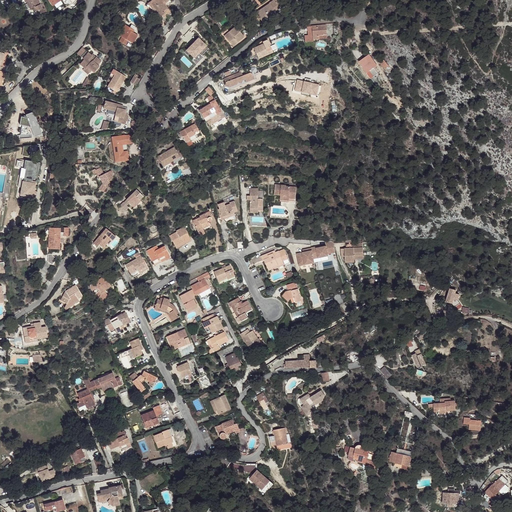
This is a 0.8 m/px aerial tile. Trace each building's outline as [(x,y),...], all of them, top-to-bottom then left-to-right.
[(26,0),(30,9),(33,8),(35,12),(40,9),(42,8),(38,0),(26,0)] [(163,1),(165,1),(164,0),(152,0),(147,4),(160,17),(170,10),(164,3),(163,2),(163,1)] [(256,13),(260,19),(265,16),(267,20),(269,18),(271,20),(275,17),(273,13),(272,11),(273,10),(274,12),(284,6),(280,0),(274,0),(269,4),(270,5),(262,11),(261,10),(256,13)] [(235,26),(224,36),(233,46),(244,37),(239,31),(242,29),(243,30),(245,28),(239,21),(235,26)] [(122,37),(119,41),(123,44),(126,39),(124,38),(125,37),(129,39),(128,41),(133,43),(138,35),(129,30),(130,28),(125,25),(119,35),(122,37)] [(326,25),(312,26),(314,40),(319,39),(327,38),(326,35),(326,25)] [(314,40),(312,26),(307,27),(308,36),(305,36),(305,42),(314,41),(314,40)] [(198,39),(187,50),(194,57),(199,53),(202,56),(209,49),(198,39)] [(263,44),(255,48),(254,48),(254,49),(258,59),(273,52),(267,40),(262,42),(263,44)] [(94,59),(91,57),(92,56),(92,55),(91,55),(88,52),(83,59),(84,60),(80,64),(84,68),(85,68),(87,67),(91,71),(94,73),(99,66),(98,65),(101,61),(96,57),(94,59)] [(369,54),(359,62),(367,73),(371,78),(378,74),(374,68),(377,66),(369,54)] [(384,60),(380,63),(388,73),(392,69),(384,60)] [(110,82),(107,87),(111,89),(114,91),(117,87),(119,88),(126,76),(113,69),(109,75),(110,76),(113,77),(110,82)] [(225,85),(229,87),(237,84),(237,85),(239,84),(240,85),(241,84),(254,79),(252,73),(250,73),(243,76),(241,72),(224,79),(226,83),(225,85)] [(138,76),(135,75),(131,82),(136,85),(139,80),(137,78),(138,76)] [(299,80),(294,81),(294,89),(309,87),(308,77),(299,78),(299,80)] [(87,78),(82,87),(84,87),(85,88),(90,79),(87,78)] [(199,110),(204,118),(215,111),(217,114),(222,112),(215,100),(210,102),(211,103),(199,110)] [(105,106),(104,106),(99,104),(97,111),(108,114),(112,118),(111,120),(125,124),(126,121),(127,121),(128,117),(127,117),(128,114),(126,113),(124,113),(122,109),(122,108),(123,105),(106,101),(105,106)] [(227,120),(222,112),(217,114),(215,111),(204,118),(206,121),(207,120),(212,129),(227,120)] [(191,126),(179,132),(182,137),(183,136),(186,142),(190,139),(189,137),(194,135),(195,135),(199,133),(197,129),(198,129),(195,123),(191,126)] [(187,147),(193,144),(191,140),(201,135),(199,133),(195,135),(194,135),(189,137),(190,139),(186,142),(183,136),(182,137),(187,147)] [(122,145),(122,143),(126,142),(126,140),(132,139),(131,135),(125,135),(112,137),(116,162),(129,160),(127,151),(123,151),(122,145)] [(174,147),(158,156),(163,166),(173,161),(175,160),(176,162),(181,159),(180,158),(183,156),(181,152),(178,154),(176,151),(174,147)] [(19,161),(18,167),(21,168),(18,187),(21,187),(20,195),(34,197),(34,196),(35,190),(36,181),(32,181),(33,177),(37,178),(39,164),(19,161)] [(95,166),(97,169),(95,170),(95,169),(92,170),(94,174),(96,173),(98,177),(99,176),(103,183),(99,189),(103,192),(108,186),(107,184),(110,183),(109,181),(112,180),(111,179),(113,178),(110,171),(104,174),(101,168),(100,168),(99,164),(95,166)] [(286,185),(275,185),(274,195),(280,195),(280,202),(285,202),(285,200),(289,201),(289,198),(296,199),(296,187),(286,186),(286,185)] [(258,188),(250,188),(250,196),(247,196),(247,200),(250,200),(250,208),(258,208),(258,210),(263,210),(263,191),(258,191),(258,188)] [(137,189),(129,197),(132,200),(129,203),(134,207),(141,201),(140,200),(136,196),(140,193),(137,189)] [(141,201),(134,207),(136,210),(143,203),(141,201)] [(224,202),(218,204),(220,209),(219,210),(220,214),(222,220),(223,219),(226,223),(236,219),(234,212),(238,211),(234,201),(230,203),(230,204),(225,206),(224,202)] [(200,217),(192,221),(200,236),(212,229),(208,221),(209,221),(210,221),(211,221),(212,220),(212,219),(212,218),(211,218),(211,217),(210,217),(212,216),(210,211),(200,216),(200,217)] [(191,240),(184,227),(176,231),(177,232),(170,236),(177,249),(182,246),(181,246),(191,240)] [(60,228),(49,228),(48,249),(60,249),(60,236),(60,232),(60,228)] [(102,247),(109,238),(112,240),(116,236),(106,228),(94,243),(97,246),(99,245),(102,247)] [(108,245),(112,240),(109,238),(102,247),(103,248),(107,243),(108,245)] [(311,248),(313,258),(318,257),(318,258),(328,256),(327,252),(335,251),(333,242),(325,241),(326,246),(323,247),(322,245),(311,248)] [(346,249),(341,249),(341,257),(345,256),(345,261),(354,261),(354,259),(354,255),(363,255),(362,243),(346,244),(346,249)] [(171,257),(169,253),(165,246),(158,249),(156,246),(147,250),(154,264),(159,262),(159,263),(162,262),(161,260),(165,258),(166,260),(171,257)] [(303,252),(297,254),(299,266),(309,264),(309,262),(314,261),(313,258),(311,248),(307,249),(307,251),(303,252)] [(268,254),(261,256),(262,261),(264,260),(269,270),(274,268),(273,266),(278,264),(277,263),(283,261),(288,259),(286,254),(281,256),(279,251),(276,252),(269,255),(268,254)] [(131,268),(135,275),(148,268),(139,252),(134,255),(137,259),(126,265),(128,269),(131,268)] [(52,254),(48,254),(48,262),(52,265),(56,258),(52,256),(52,254)] [(214,272),(218,281),(227,277),(228,279),(235,276),(230,265),(226,267),(223,268),(214,272)] [(199,282),(191,286),(192,289),(196,295),(209,288),(205,280),(203,275),(197,278),(199,282)] [(99,301),(107,295),(104,291),(111,286),(104,276),(96,282),(96,283),(94,285),(93,284),(92,284),(91,284),(90,285),(90,286),(89,287),(90,288),(99,301)] [(216,281),(218,285),(235,277),(235,276),(228,279),(227,277),(216,281)] [(296,282),(286,285),(287,289),(289,288),(290,290),(288,291),(286,291),(281,296),(287,302),(290,299),(294,298),(295,302),(301,300),(299,292),(298,288),(298,289),(296,282)] [(66,291),(66,292),(65,293),(65,294),(65,295),(64,297),(63,296),(61,300),(66,304),(69,307),(74,304),(73,303),(79,300),(78,298),(77,297),(81,294),(76,285),(66,291)] [(196,295),(192,289),(180,296),(187,309),(196,304),(192,297),(196,295)] [(450,289),(446,302),(452,304),(454,299),(457,300),(459,294),(455,293),(456,290),(450,289)] [(155,307),(167,311),(167,309),(169,310),(170,312),(167,314),(172,321),(178,317),(176,315),(179,313),(174,307),(172,304),(169,303),(170,300),(169,300),(165,298),(164,298),(163,301),(158,299),(155,307)] [(229,303),(230,306),(232,306),(234,305),(240,315),(239,316),(238,317),(238,318),(238,319),(239,320),(239,321),(240,321),(241,321),(248,318),(246,313),(252,310),(247,301),(242,304),(238,298),(229,303)] [(196,304),(187,309),(188,312),(198,307),(196,304)] [(239,316),(240,315),(234,305),(232,306),(238,318),(238,317),(239,316)] [(109,318),(104,320),(111,332),(115,330),(116,331),(121,328),(123,327),(128,324),(127,323),(131,321),(126,312),(122,314),(110,320),(109,318)] [(213,314),(203,319),(205,323),(207,321),(212,333),(223,328),(217,316),(215,317),(213,314)] [(26,330),(23,331),(25,343),(35,341),(34,339),(48,337),(46,327),(41,327),(40,322),(33,323),(34,326),(31,326),(26,327),(26,330)] [(185,329),(167,336),(170,344),(172,343),(175,349),(187,345),(184,338),(188,336),(185,329)] [(248,329),(240,334),(249,348),(247,349),(252,356),(258,352),(256,349),(261,347),(257,340),(258,339),(256,335),(255,336),(252,331),(250,332),(248,329)] [(210,354),(220,349),(219,345),(229,340),(225,332),(210,339),(214,348),(211,349),(209,350),(210,354)] [(134,358),(143,354),(141,350),(140,348),(142,347),(138,338),(136,339),(135,336),(130,338),(131,341),(130,342),(132,348),(130,349),(134,358)] [(131,359),(134,358),(130,349),(122,353),(121,354),(122,357),(129,354),(131,359)] [(421,366),(426,364),(419,349),(416,351),(417,353),(415,353),(412,355),(416,365),(417,367),(418,367),(419,369),(422,368),(421,366)] [(236,353),(226,357),(229,363),(225,365),(227,371),(231,369),(233,372),(239,369),(238,366),(241,365),(236,353)] [(299,354),(299,359),(285,359),(285,367),(316,366),(316,359),(309,359),(309,354),(299,354)] [(179,371),(182,378),(185,376),(192,373),(188,363),(182,366),(181,365),(177,367),(178,367),(179,371)] [(384,366),(380,370),(388,378),(392,374),(384,366)] [(135,373),(129,377),(141,392),(145,389),(141,383),(145,380),(149,382),(150,382),(150,381),(154,382),(157,378),(144,371),(141,376),(140,375),(138,377),(135,373)] [(115,379),(113,373),(90,382),(93,390),(101,387),(102,390),(113,385),(114,387),(118,386),(115,379)] [(93,390),(90,382),(88,378),(84,380),(88,389),(77,394),(80,399),(78,399),(79,402),(77,403),(79,408),(85,405),(86,408),(88,407),(94,405),(95,404),(90,392),(93,390)] [(302,407),(307,415),(314,411),(310,406),(314,404),(315,405),(322,401),(325,396),(322,391),(311,398),(308,394),(301,399),(305,405),(302,407)] [(263,393),(257,396),(264,409),(268,407),(267,406),(269,405),(263,393)] [(219,414),(231,409),(225,395),(214,400),(218,410),(217,410),(217,411),(219,414)] [(428,404),(428,407),(434,407),(434,412),(439,411),(440,411),(440,410),(446,409),(446,411),(456,410),(455,406),(455,403),(455,401),(451,401),(450,398),(440,399),(440,403),(428,404)] [(154,410),(141,415),(146,428),(159,423),(157,419),(157,418),(159,417),(158,415),(162,414),(159,405),(153,408),(154,410)] [(469,430),(480,431),(481,421),(470,420),(470,418),(464,418),(463,424),(469,424),(469,430)] [(232,420),(216,426),(221,437),(221,438),(222,439),(224,439),(225,439),(226,438),(227,437),(227,435),(226,434),(225,432),(227,431),(227,432),(229,432),(230,433),(235,431),(236,433),(240,431),(237,423),(234,424),(232,420)] [(285,428),(274,430),(275,435),(270,437),(272,451),(292,447),(291,442),(288,443),(285,428)] [(162,433),(154,436),(159,448),(167,445),(168,449),(173,447),(172,443),(173,442),(171,437),(174,436),(171,429),(161,432),(162,433)] [(114,439),(108,442),(111,449),(119,446),(120,445),(121,447),(122,449),(127,447),(127,448),(131,447),(125,431),(121,432),(118,434),(113,436),(114,439)] [(369,448),(361,446),(359,445),(357,446),(356,447),(355,448),(349,447),(349,449),(350,450),(349,452),(348,456),(347,459),(353,461),(354,458),(353,458),(354,457),(359,458),(358,461),(365,463),(364,465),(370,466),(372,461),(366,460),(369,448)] [(72,455),(76,464),(81,462),(80,459),(85,457),(81,448),(80,448),(80,447),(76,448),(77,450),(72,452),(72,450),(66,453),(68,457),(72,455)] [(403,464),(409,466),(412,452),(397,448),(396,453),(392,452),(390,461),(403,464)] [(94,460),(97,467),(104,465),(102,461),(101,461),(100,458),(94,460)] [(48,469),(47,465),(40,467),(41,471),(39,472),(42,481),(56,476),(54,470),(50,471),(51,473),(49,474),(48,472),(48,469)] [(270,481),(257,470),(249,479),(262,490),(270,481)] [(491,504),(493,505),(496,502),(496,503),(499,500),(499,499),(500,498),(499,497),(498,496),(496,495),(499,491),(503,495),(505,494),(508,492),(508,487),(505,484),(508,481),(502,475),(493,485),(492,485),(490,487),(488,486),(483,490),(485,492),(486,494),(484,496),(485,499),(491,504)] [(270,481),(262,490),(265,493),(273,484),(270,481)] [(107,499),(111,498),(110,499),(114,502),(119,501),(119,499),(119,496),(123,496),(121,485),(112,487),(112,488),(109,489),(101,490),(102,493),(98,494),(99,500),(107,499)] [(443,493),(443,503),(447,503),(447,506),(454,506),(454,503),(458,503),(458,494),(458,493),(454,493),(454,490),(454,489),(448,489),(448,493),(443,493)] [(44,504),(46,511),(53,509),(54,509),(55,509),(55,508),(56,508),(57,511),(65,509),(63,499),(44,504)]
